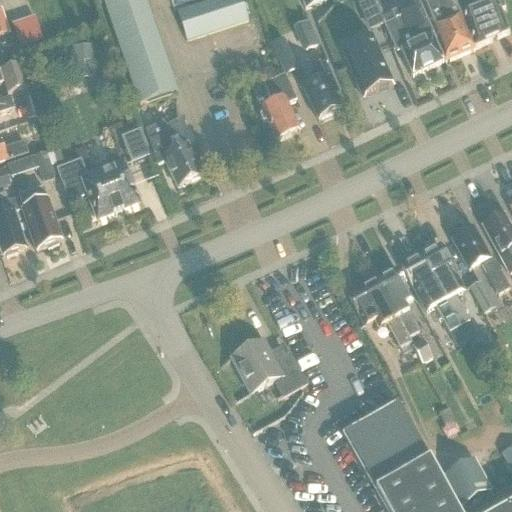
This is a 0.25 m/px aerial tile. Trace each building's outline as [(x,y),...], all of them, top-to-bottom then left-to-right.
[(101,0),(139,108),(178,94),(145,0),(101,0)] [(241,0),(218,0),(177,14),(187,44),(249,23),(241,0)] [(301,0),(306,11),(326,3),(324,0),(301,0)] [(368,0),(358,0),(354,2),(360,15),(373,9),(368,0)] [(410,0),(381,21),(391,44),(396,41),(412,79),(444,65),(434,43),(435,42),(428,26),(416,0),(410,0)] [(420,0),(445,64),(460,58),(438,0),(434,0),(429,2),(428,0),(420,0)] [(438,0),(460,58),(474,51),(460,13),(455,0),(438,0)] [(485,0),(487,3),(461,13),(475,50),(509,35),(500,11),(503,10),(499,0),(485,0)] [(2,12),(0,12),(0,36),(9,34),(2,12)] [(35,18),(12,26),(20,49),(43,41),(35,18)] [(284,41),(270,47),(284,77),(297,70),(284,41)] [(373,42),(344,55),(364,101),(393,88),(373,42)] [(339,95),(332,80),(324,64),(313,69),(321,85),(304,92),(318,123),(341,112),(334,97),(339,95)] [(1,73),(5,85),(8,96),(28,89),(20,66),(1,73)] [(285,78),(284,77),(264,87),(273,107),(261,112),(262,115),(260,118),(263,125),(267,124),(276,145),(300,133),(287,107),(296,102),(285,78)] [(0,115),(14,111),(10,99),(0,102),(0,115)] [(145,132),(149,144),(157,169),(166,165),(178,191),(202,179),(187,147),(186,147),(185,144),(184,131),(180,123),(162,131),(159,126),(145,132)] [(132,165),(152,158),(142,132),(122,139),(132,165)] [(0,143),(0,165),(34,154),(30,142),(3,151),(1,144),(0,143)] [(33,160),(41,183),(55,178),(48,155),(33,160)] [(81,163),(57,172),(66,195),(70,205),(87,198),(97,225),(140,208),(124,165),(87,180),(86,176),(81,163)] [(0,191),(11,188),(6,171),(0,172),(0,191)] [(58,246),(62,244),(44,189),(19,198),(23,211),(22,212),(37,255),(47,250),(48,252),(58,247),(58,246)] [(17,254),(26,251),(20,234),(22,234),(15,214),(13,214),(9,203),(0,205),(0,250),(3,259),(6,258),(6,260),(17,256),(17,254)] [(510,278),(511,277),(511,231),(504,217),(496,222),(495,221),(492,220),(485,224),(484,228),(483,229),(510,278)] [(510,292),(500,274),(502,273),(494,259),(490,261),(473,230),(452,242),(468,273),(482,266),(499,297),(510,292)] [(459,330),(468,325),(454,299),(463,294),(439,249),(420,259),(446,306),(457,327),(459,330)] [(457,327),(446,306),(420,259),(401,269),(424,312),(433,307),(447,332),(457,327)] [(412,302),(396,272),(378,282),(409,340),(418,335),(404,307),(412,302)] [(359,292),(358,293),(349,298),(366,328),(374,323),(378,330),(386,326),(399,350),(410,344),(408,340),(409,340),(378,282),(359,292)] [(484,316),(495,310),(480,285),(470,291),(484,316)] [(432,360),(422,342),(412,347),(422,365),(432,360)] [(283,400),(302,390),(284,358),(274,364),(263,345),(232,362),(251,397),(275,384),(283,400)] [(398,406),(344,436),(377,494),(430,464),(398,406)] [(448,411),(438,417),(444,429),(441,431),(446,439),(459,432),(448,411)] [(377,494),(386,511),(511,511),(511,507),(503,511),(457,511),(430,464),(377,494)] [(465,510),(491,495),(474,465),(448,480),(465,510)]
